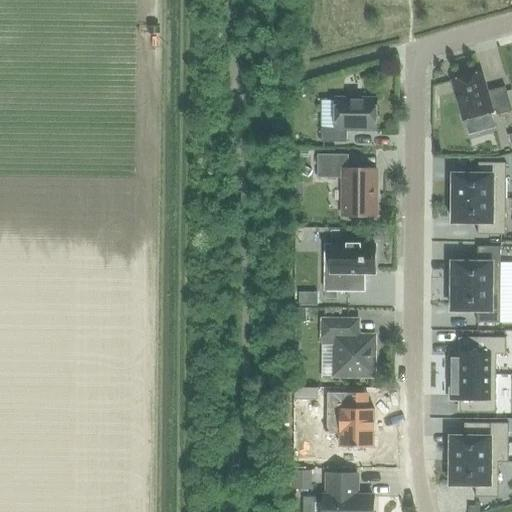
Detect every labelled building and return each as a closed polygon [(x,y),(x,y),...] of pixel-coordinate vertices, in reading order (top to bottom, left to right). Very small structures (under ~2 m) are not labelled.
[(480,73),(453,81),(464,120),(491,113),(490,112),(495,111),(497,115),(511,111),(504,88),(490,92),(491,94),(486,95),(480,73)] [(320,129),(320,142),(346,143),(346,131),(376,131),(376,99),(335,99),(334,129),(320,129)] [(317,155),(317,179),(343,179),(343,217),(375,217),(375,170),(347,170),(348,155),(317,155)] [(452,191),(452,199),(505,199),(505,163),(478,163),(477,175),(452,175),(452,191)] [(452,199),(451,207),(452,207),(452,223),(477,223),(477,235),(505,235),(505,199),(452,199)] [(325,246),(324,292),(348,292),(348,274),(374,274),(375,246),(359,246),(359,245),(346,245),(346,246),(325,246)] [(451,279),(451,287),(499,287),(500,247),(477,247),(477,263),(452,263),(452,279),(451,279)] [(451,287),(451,295),(451,311),(476,311),(476,323),(499,323),(499,287),(451,287)] [(438,324),(438,303),(428,303),(428,324),(438,324)] [(322,320),(322,345),(334,345),(333,376),(374,377),(374,337),(358,336),(359,321),(322,320)] [(450,352),(450,375),(495,375),(495,355),(505,355),(505,338),(460,338),(460,352),(450,352)] [(450,375),(450,400),(459,400),(459,413),(495,413),(495,375),(450,375)] [(295,389),(294,401),(314,401),(315,389),(295,389)] [(326,432),(325,436),(328,437),(328,434),(339,434),(339,435),(339,446),(339,447),(340,447),(351,447),(352,447),(352,449),(359,449),(359,448),(360,448),(360,447),(372,447),(372,448),(373,448),(373,447),(372,447),(372,436),(373,436),(373,415),(373,409),(363,409),(363,394),(348,393),(348,394),(327,394),(326,432)] [(449,453),(449,461),(498,462),(498,463),(508,463),(508,424),(468,423),(468,437),(450,437),(450,453),(449,453)] [(449,461),(449,470),(450,470),(450,485),(475,486),(475,498),(498,498),(498,463),(498,462),(449,461)] [(323,496),(322,511),(372,511),(373,497),(357,497),(357,475),(326,475),(326,496),(323,496)]
